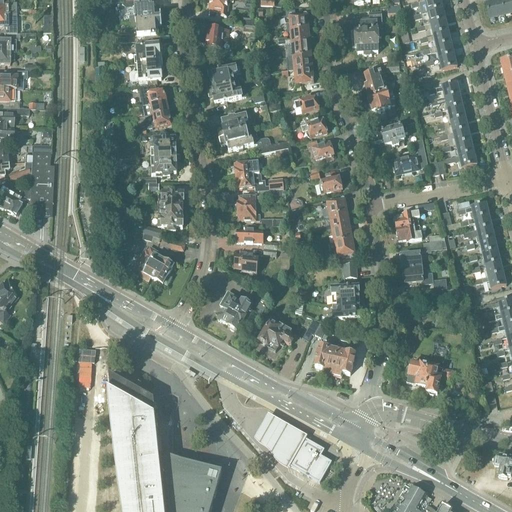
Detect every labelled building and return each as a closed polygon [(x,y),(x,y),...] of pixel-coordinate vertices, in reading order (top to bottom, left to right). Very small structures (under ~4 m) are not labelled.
[(2,4),(0,4),(0,16),(7,17),(16,16),(16,5),(14,5),(13,0),(2,0),(2,4)] [(210,0),(211,1),(210,11),(219,12),(219,13),(221,13),(221,18),(227,18),(228,0),(210,0)] [(424,3),(411,6),(412,10),(420,9),(421,16),(421,17),(427,15),(443,11),(440,0),(438,0),(424,3)] [(494,0),(495,2),(486,4),(489,19),(497,17),(497,14),(503,13),(500,1),(499,0),(494,0)] [(511,0),(504,0),(500,1),(503,13),(504,16),(511,14),(511,11),(511,0)] [(124,5),(122,5),(122,7),(125,10),(127,10),(127,17),(129,17),(130,25),(158,23),(161,22),(161,17),(160,8),(146,9),(145,3),(124,5)] [(427,15),(421,17),(422,20),(424,27),(424,28),(430,27),(446,23),(443,11),(427,15)] [(295,12),(286,13),(286,20),(289,19),(290,24),(287,24),(288,33),(290,33),(291,33),(308,31),(307,17),(307,16),(306,16),(305,16),(304,17),(296,18),(295,12)] [(355,32),(351,33),(351,41),(377,40),(381,39),(381,31),(381,30),(382,30),(381,14),(369,15),(370,22),(362,22),(362,25),(356,25),(356,32),(355,32)] [(7,17),(0,16),(0,29),(3,30),(3,36),(4,36),(16,36),(16,16),(7,17)] [(158,23),(130,25),(130,31),(137,31),(137,39),(162,37),(162,28),(161,22),(158,23)] [(446,23),(430,27),(433,38),(449,35),(446,23)] [(205,44),(205,49),(212,50),(212,49),(222,51),(223,42),(228,43),(228,37),(229,31),(211,29),(207,29),(207,33),(206,36),(205,37),(205,40),(206,42),(205,44)] [(285,41),(277,41),(277,48),(285,47),(292,47),(310,45),(308,31),(291,33),(291,41),(285,42),(285,41)] [(407,34),(400,39),(402,46),(409,44),(407,34)] [(449,35),(433,38),(436,49),(451,46),(449,35)] [(0,54),(10,55),(14,55),(16,55),(16,42),(19,42),(19,36),(16,36),(4,36),(4,42),(0,41),(0,54)] [(377,40),(351,41),(352,49),(356,49),(357,49),(357,56),(363,56),(364,58),(371,57),(371,55),(378,55),(378,54),(377,40)] [(292,47),(285,47),(286,61),(293,60),(311,58),(310,45),(292,47)] [(436,49),(423,52),(424,57),(437,54),(438,61),(454,57),(451,46),(436,49)] [(142,48),(137,49),(138,66),(162,64),(162,56),(160,56),(159,47),(142,48)] [(0,67),(9,67),(9,63),(14,63),(14,55),(10,55),(0,54),(0,67)] [(401,54),(391,56),(391,57),(392,63),(392,65),(397,65),(402,65),(401,54)] [(255,55),(243,58),(245,64),(257,62),(255,55)] [(454,57),(438,61),(441,73),(457,69),(454,57)] [(293,60),(286,61),(288,74),(294,73),(312,71),(312,69),(311,58),(293,60)] [(501,62),(504,75),(511,73),(511,59),(501,62)] [(132,76),(130,78),(131,84),(132,85),(139,85),(139,88),(140,88),(148,88),(156,87),(157,87),(157,82),(162,82),(161,73),(163,73),(162,64),(138,66),(138,75),(132,76)] [(375,74),(365,77),(365,80),(367,87),(365,87),(366,92),(367,94),(370,94),(371,98),(392,91),(389,82),(384,84),(381,75),(387,74),(387,75),(399,73),(398,67),(400,67),(401,69),(405,69),(404,65),(402,65),(397,65),(397,66),(387,66),(373,67),(375,74)] [(207,83),(206,84),(208,92),(238,84),(236,76),(237,76),(241,75),(239,69),(235,70),(235,69),(208,75),(210,82),(207,83)] [(294,73),(288,74),(289,87),(295,87),(314,85),(312,71),(294,73)] [(4,79),(0,78),(0,91),(14,92),(15,79),(25,79),(25,74),(25,73),(4,73),(4,79)] [(272,76),(263,77),(265,88),(272,88),(272,76)] [(421,79),(408,82),(410,88),(422,85),(421,79)] [(238,84),(208,92),(208,94),(209,99),(210,100),(214,99),(215,106),(242,100),(246,99),(244,93),(240,93),(239,85),(238,85),(238,84)] [(422,85),(410,88),(411,94),(424,91),(422,85)] [(441,89),(428,92),(429,97),(442,93),(444,101),(460,97),(457,85),(441,89)] [(139,88),(143,107),(150,107),(166,103),(164,91),(157,92),(156,87),(148,88),(140,88),(139,88)] [(15,92),(14,92),(0,91),(0,104),(4,104),(3,110),(14,111),(21,111),(21,103),(15,103),(15,92)] [(372,101),(368,103),(370,108),(372,114),(375,113),(375,114),(376,113),(376,115),(379,114),(379,115),(384,113),(383,112),(390,110),(390,108),(391,108),(396,107),(394,101),(392,91),(371,98),(371,99),(372,101)] [(460,97),(444,101),(447,112),(463,108),(460,97)] [(299,103),(295,104),(297,111),(300,110),(302,116),(319,112),(319,110),(319,108),(318,106),(317,104),(316,98),(298,102),(299,103)] [(278,101),(266,104),(269,115),(280,112),(278,101)] [(150,107),(143,107),(146,119),(153,118),(169,115),(169,114),(170,113),(169,108),(168,108),(166,103),(150,107)] [(107,107),(99,108),(101,122),(109,121),(107,107)] [(463,108),(447,112),(450,123),(466,120),(463,108)] [(21,111),(14,111),(3,110),(2,110),(1,116),(0,116),(0,128),(5,129),(5,128),(12,129),(13,117),(28,118),(29,111),(21,111)] [(153,118),(146,119),(147,126),(148,131),(156,129),(156,130),(157,130),(172,127),(169,115),(153,118)] [(223,130),(217,131),(219,140),(250,132),(249,126),(250,126),(254,125),(252,116),(247,117),(235,120),(235,118),(228,120),(229,121),(221,123),(223,130)] [(466,120),(450,123),(452,135),(468,131),(466,120)] [(310,125),(301,128),(303,135),(308,133),(310,141),(327,135),(327,134),(328,132),(327,129),(325,128),(323,121),(316,123),(316,122),(310,124),(310,125)] [(112,124),(104,125),(106,138),(114,137),(112,124)] [(377,135),(376,137),(378,142),(381,143),(383,142),(385,148),(391,146),(392,148),(399,146),(398,144),(404,142),(403,139),(405,138),(405,136),(408,135),(405,127),(377,135)] [(5,130),(5,129),(0,128),(0,141),(11,142),(12,130),(5,130)] [(468,131),(452,135),(455,147),(471,143),(468,131)] [(250,132),(219,140),(221,148),(227,147),(229,154),(236,152),(237,153),(243,151),(243,150),(254,147),(257,147),(259,157),(265,155),(275,154),(290,150),(289,144),(271,147),(270,143),(269,142),(267,141),(266,140),(257,142),(256,142),(256,141),(252,141),(250,132)] [(154,143),(150,143),(151,159),(181,158),(180,149),(176,149),(175,149),(175,141),(168,141),(168,138),(161,138),(161,142),(154,142),(154,143)] [(394,164),(392,165),(394,170),(396,171),(397,177),(404,175),(407,175),(409,175),(412,173),(419,171),(421,170),(421,168),(424,167),(426,173),(428,172),(427,166),(422,142),(410,145),(410,146),(412,152),(413,156),(393,161),(394,164)] [(471,143),(455,147),(458,158),(474,155),(471,143)] [(330,145),(312,151),(316,162),(326,159),(327,163),(334,161),(333,158),(333,157),(330,145)] [(288,151),(275,154),(277,162),(289,160),(288,151)] [(51,155),(33,155),(31,185),(29,216),(51,217),(54,168),(50,168),(51,155)] [(445,163),(437,165),(439,175),(445,174),(443,167),(459,163),(461,171),(477,167),(474,155),(458,158),(458,159),(445,162),(445,163)] [(181,158),(151,159),(151,168),(151,176),(156,175),(156,179),(162,179),(170,179),(170,175),(176,175),(176,167),(181,167),(181,158)] [(32,165),(26,164),(25,171),(9,176),(11,182),(31,175),(32,165)] [(234,168),(233,169),(233,172),(235,173),(235,174),(237,174),(237,178),(253,177),(259,176),(258,164),(252,164),(234,166),(234,168)] [(436,164),(430,166),(433,178),(439,177),(436,164)] [(3,166),(0,166),(0,179),(4,179),(4,173),(9,173),(8,165),(3,165),(3,166)] [(318,174),(310,176),(312,182),(320,180),(318,174)] [(236,184),(235,186),(235,189),(237,190),(237,191),(255,189),(255,194),(259,193),(271,193),(283,192),(282,182),(268,183),(269,189),(265,190),(265,183),(261,184),(260,176),(259,176),(253,177),(237,178),(238,183),(236,183),(236,184)] [(339,178),(321,182),(324,196),(342,191),(342,190),(343,188),(342,184),(340,183),(339,178)] [(3,211),(4,211),(12,196),(2,190),(0,192),(0,210),(1,211),(3,211)] [(159,203),(159,212),(188,213),(188,204),(183,204),(184,196),(177,196),(177,192),(169,192),(169,196),(163,196),(163,197),(159,196),(159,203)] [(237,205),(236,206),(236,209),(237,210),(237,211),(255,211),(260,211),(260,202),(262,202),(262,200),(271,200),(271,193),(259,193),(259,198),(240,199),(241,203),(239,203),(237,203),(237,205)] [(10,215),(15,218),(24,203),(12,196),(4,211),(5,212),(6,214),(9,215),(10,215)] [(327,211),(322,212),(323,219),(347,215),(345,201),(344,201),(344,200),(343,200),(342,200),(341,201),(341,202),(326,205),(327,211)] [(290,206),(290,207),(291,211),(303,208),(301,203),(300,202),(299,201),(298,201),(297,201),(296,201),(295,201),(294,201),(293,201),(292,202),(291,202),(291,203),(291,204),(290,204),(290,205),(290,206)] [(461,206),(457,206),(457,208),(458,212),(458,213),(459,218),(472,215),(473,221),(489,217),(486,206),(478,208),(472,209),(471,210),(470,207),(469,205),(469,204),(465,205),(461,206)] [(120,208),(114,207),(117,224),(120,252),(126,251),(126,244),(127,244),(124,227),(125,215),(126,209),(120,208)] [(400,219),(394,220),(395,226),(394,227),(395,229),(396,230),(396,232),(419,228),(418,220),(420,219),(419,213),(418,212),(422,212),(421,207),(418,208),(403,210),(404,216),(402,217),(402,219),(400,219)] [(237,212),(236,214),(236,217),(237,218),(237,220),(239,220),(239,224),(241,224),(260,224),(259,222),(259,217),(255,217),(255,211),(237,211),(237,212)] [(159,212),(158,228),(162,229),(162,230),(168,230),(168,234),(176,234),(177,229),(183,230),(183,222),(187,222),(188,213),(159,212)] [(347,215),(323,219),(326,233),(331,232),(350,228),(349,224),(347,215)] [(449,215),(442,216),(445,229),(452,227),(449,215)] [(468,222),(469,227),(475,226),(476,233),(492,229),(489,217),(473,221),(468,222)] [(140,234),(140,236),(143,236),(151,238),(153,239),(160,241),(162,233),(143,228),(142,228),(141,231),(140,234)] [(350,228),(331,232),(333,245),(352,241),(350,228)] [(397,234),(396,235),(396,237),(398,238),(398,240),(399,244),(407,242),(407,244),(422,242),(421,235),(421,233),(421,231),(420,229),(419,228),(396,232),(397,234)] [(476,233),(463,236),(464,240),(468,240),(468,241),(478,239),(479,245),(495,241),(492,229),(476,233)] [(236,232),(236,245),(253,246),(263,246),(264,233),(254,232),(236,232)] [(443,237),(428,239),(428,245),(441,243),(443,243),(443,237)] [(162,241),(160,247),(172,250),(183,253),(185,247),(162,241)] [(333,245),(329,246),(331,258),(343,258),(351,256),(352,256),(352,257),(353,257),(354,257),(354,256),(355,255),(352,241),(333,245)] [(495,241),(479,245),(482,256),(498,252),(495,241)] [(428,245),(422,246),(423,255),(425,255),(425,256),(430,256),(430,253),(442,252),(441,243),(428,245)] [(265,244),(264,252),(274,253),(276,253),(277,245),(265,244)] [(142,254),(132,273),(146,281),(148,278),(156,283),(163,287),(163,285),(167,288),(172,279),(168,277),(173,268),(154,257),(156,254),(149,249),(145,256),(142,254)] [(264,252),(263,259),(276,260),(276,253),(274,253),(264,252)] [(498,252),(482,256),(485,268),(501,264),(498,252)] [(236,255),(234,271),(242,272),(242,275),(257,276),(258,265),(259,258),(253,257),(253,255),(240,253),(240,256),(236,255)] [(402,265),(401,267),(403,270),(403,272),(421,270),(420,262),(426,261),(425,256),(425,255),(423,255),(419,255),(402,257),(403,263),(402,263),(402,265)] [(501,264),(485,268),(487,280),(503,276),(501,264)] [(356,267),(343,267),(344,280),(357,280),(356,267)] [(403,273),(402,276),(404,278),(404,280),(405,280),(405,286),(421,284),(421,287),(432,286),(432,283),(431,275),(422,276),(421,270),(403,272),(403,273)] [(487,280),(474,283),(475,287),(488,284),(489,285),(490,292),(506,288),(503,276),(487,280)] [(434,283),(432,283),(432,286),(433,293),(435,292),(439,292),(447,291),(447,290),(446,282),(446,281),(434,283)] [(0,324),(1,325),(9,317),(7,315),(19,301),(14,296),(18,291),(8,283),(4,289),(1,287),(0,287),(0,324)] [(358,289),(331,290),(332,298),(332,307),(364,305),(363,297),(362,296),(359,296),(358,289)] [(299,292),(298,301),(310,303),(311,294),(299,292)] [(221,319),(218,320),(219,324),(222,323),(228,327),(228,328),(230,330),(234,333),(235,332),(237,333),(239,330),(240,331),(241,329),(240,328),(242,325),(245,320),(250,311),(261,317),(271,299),(262,294),(260,297),(257,302),(256,304),(255,305),(251,308),(242,303),(243,302),(228,294),(220,308),(225,310),(223,313),(224,314),(221,319)] [(428,297),(415,298),(416,307),(429,306),(428,297)] [(466,298),(460,300),(462,307),(475,303),(473,297),(466,298)] [(511,300),(484,308),(485,312),(499,309),(501,316),(511,313),(511,300)] [(475,303),(462,307),(463,312),(476,309),(475,303)] [(333,316),(329,316),(329,322),(333,322),(333,323),(360,321),(360,314),(363,314),(364,312),(364,305),(332,307),(333,315),(333,316)] [(511,313),(501,316),(487,319),(489,324),(502,321),(502,322),(504,328),(511,325),(511,313)] [(313,322),(302,340),(308,344),(312,336),(313,337),(320,326),(313,322)] [(270,325),(259,343),(260,344),(266,348),(267,348),(267,349),(275,354),(277,349),(278,350),(281,345),(283,347),(285,345),(288,347),(291,346),(292,344),(291,342),(290,341),(291,339),(289,337),(291,333),(280,326),(278,330),(270,325)] [(498,329),(491,331),(492,335),(505,332),(505,334),(506,339),(511,338),(511,325),(504,328),(498,329)] [(321,326),(314,337),(320,340),(326,341),(329,328),(321,326)] [(342,331),(340,340),(350,343),(350,341),(358,343),(360,335),(342,331)] [(317,362),(315,369),(323,371),(322,375),(332,377),(339,349),(321,344),(318,354),(316,361),(317,362)] [(339,349),(332,377),(341,379),(342,375),(350,377),(352,370),(354,362),(355,356),(353,356),(354,352),(339,349)] [(411,365),(407,385),(426,389),(426,392),(426,393),(426,394),(427,394),(429,395),(430,397),(433,398),(436,396),(437,396),(441,381),(437,380),(438,375),(445,377),(444,381),(451,383),(453,373),(439,370),(439,369),(431,367),(431,364),(429,364),(428,361),(424,360),(422,362),(420,362),(419,365),(413,364),(413,365),(411,365)] [(210,511),(221,478),(210,474),(173,463),(159,459),(153,402),(109,377),(122,511),(210,511)] [(491,384),(485,386),(487,394),(493,392),(491,384)] [(493,392),(487,394),(490,406),(496,405),(493,392)] [(303,435),(268,415),(261,428),(254,439),(256,443),(260,445),(263,447),(267,450),(271,454),(275,460),(279,465),(284,468),(288,471),(307,437),(303,435)] [(330,464),(329,463),(320,459),(321,458),(320,457),(323,453),(324,453),(324,451),(323,451),(305,441),(306,441),(304,440),(303,441),(304,442),(290,467),(289,466),(289,467),(290,468),(308,478),(309,479),(318,484),(320,485),(320,484),(320,483),(330,465),(331,465),(332,464),(330,463),(330,464)] [(477,455),(477,453),(471,452),(469,460),(479,462),(480,455),(477,455)] [(507,481),(508,481),(511,481),(511,478),(511,459),(510,461),(500,459),(500,460),(495,459),(494,467),(498,468),(500,469),(499,480),(507,481)] [(434,511),(435,511),(428,507),(431,501),(410,489),(406,497),(402,495),(401,498),(404,500),(400,507),(397,505),(395,508),(398,510),(397,511),(434,511)]
